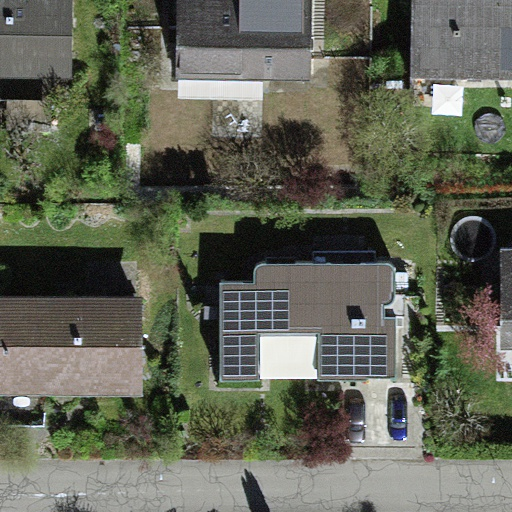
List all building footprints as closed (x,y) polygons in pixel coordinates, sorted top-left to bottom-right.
[(0,0),(0,64),(70,66),(70,0),(0,0)] [(178,0),(177,67),(308,69),(308,0),(178,0)] [(511,0),(411,0),(410,71),(511,73),(511,0)] [(317,331),(317,378),(396,378),(396,315),(380,315),(380,304),(390,303),(395,297),(392,262),(262,260),(254,266),(253,279),(219,279),(219,378),(258,378),(258,331),(317,331)] [(136,301),(0,301),(0,386),(136,385),(136,301)]
